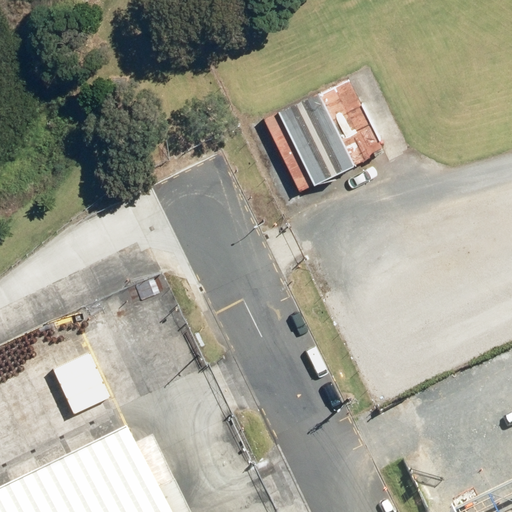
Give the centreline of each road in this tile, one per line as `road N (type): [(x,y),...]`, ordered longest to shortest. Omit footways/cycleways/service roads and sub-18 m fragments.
road 1 (unknown): [(172,144),(238,275),(74,279),(0,323)]
road 2 (unknown): [(262,325),(0,450)]
road 3 (unclassified): [(238,275),(353,511)]
